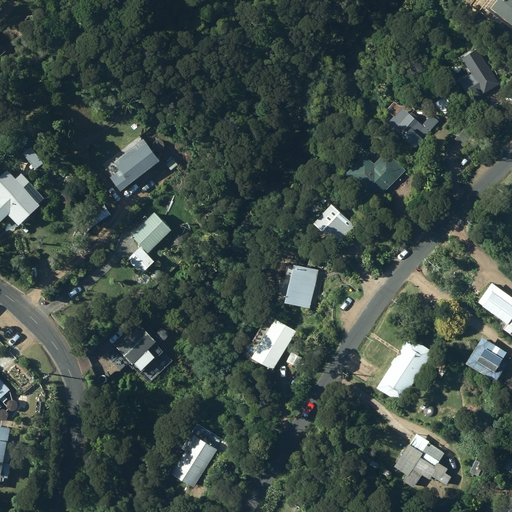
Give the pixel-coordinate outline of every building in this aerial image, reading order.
[(511,0),(500,0),(493,9),(511,24),(511,0)] [(473,102),(500,85),(487,64),(460,81),(473,102)] [(436,104),(446,115),(455,107),(445,96),(436,104)] [(109,121),(122,116),(119,108),(105,113),(109,121)] [(389,125),(417,149),(425,139),(424,138),(430,132),(439,122),(432,115),(423,125),(405,109),(396,118),(395,118),(389,125)] [(467,127),(456,140),(468,150),(479,137),(467,127)] [(122,191),(161,161),(144,139),(115,162),(121,170),(111,177),(122,191)] [(23,153),(36,169),(44,163),(32,146),(23,153)] [(479,155),(471,149),(457,166),(465,173),(479,155)] [(348,174),(376,202),(407,169),(389,151),(376,164),(366,155),(348,174)] [(97,152),(85,165),(94,173),(106,161),(97,152)] [(20,226),(42,206),(40,204),(47,197),(28,177),(26,179),(22,174),(16,180),(7,170),(0,177),(0,223),(9,215),(20,226)] [(161,173),(144,186),(150,194),(167,181),(161,173)] [(93,208),(100,203),(94,197),(88,202),(93,208)] [(105,205),(92,216),(100,226),(113,215),(105,205)] [(315,224),(338,245),(356,226),(333,205),(315,224)] [(149,253),(172,230),(155,213),(132,236),(149,253)] [(128,260),(142,274),(156,262),(142,248),(128,260)] [(311,308),(319,270),(296,265),(288,303),(311,308)] [(478,299),(507,320),(503,326),(510,330),(511,327),(511,293),(492,279),(478,299)] [(137,313),(123,326),(131,335),(117,348),(131,363),(129,365),(134,370),(135,368),(150,384),(173,361),(156,343),(157,342),(140,324),(144,320),(137,313)] [(274,370),(297,331),(277,319),(253,358),(274,370)] [(401,403),(434,353),(409,337),(387,369),(389,371),(377,388),(401,403)] [(467,364),(497,383),(509,364),(504,360),(509,352),(485,337),(467,364)] [(0,410),(5,406),(0,401),(12,390),(0,376),(0,410)] [(0,486),(4,487),(6,477),(11,479),(14,464),(9,463),(13,443),(10,442),(13,429),(0,426),(0,486)] [(173,474),(194,488),(218,450),(226,455),(232,445),(222,439),(219,443),(195,428),(183,448),(187,451),(173,474)] [(418,434),(396,467),(408,475),(404,481),(415,488),(423,475),(431,480),(433,476),(447,485),(452,477),(446,473),(448,470),(439,463),(440,462),(424,451),(430,442),(418,434)] [(439,451),(434,448),(431,453),(436,456),(439,451)]
